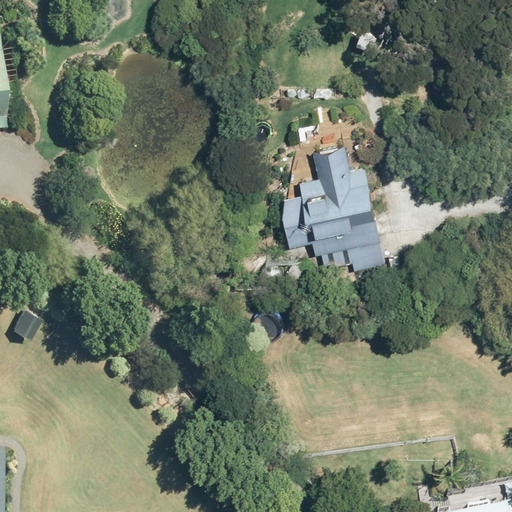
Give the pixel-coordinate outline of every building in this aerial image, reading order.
[(0,37),(0,130),(3,130),(3,127),(16,126),(10,37),(0,37)] [(352,172),(346,145),(316,152),(322,178),(300,182),(303,196),(287,199),(284,219),(291,249),(314,243),(316,256),(323,255),(327,269),(354,263),(355,271),(386,265),(365,169),(352,172)] [(312,289),(328,288),(328,277),(312,277),(312,289)] [(313,289),(288,290),(288,299),(313,299),(313,289)] [(511,511),(511,496),(445,511),(511,511)]
